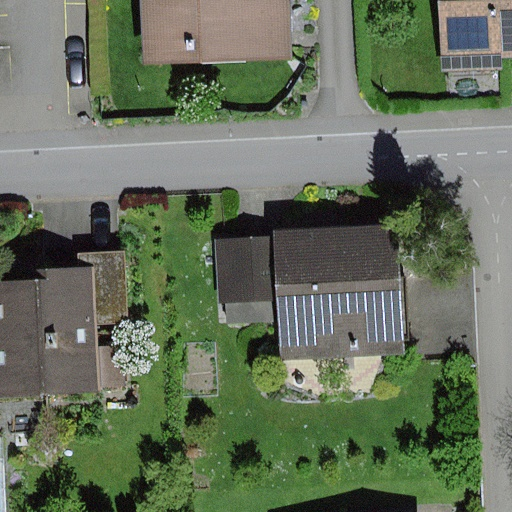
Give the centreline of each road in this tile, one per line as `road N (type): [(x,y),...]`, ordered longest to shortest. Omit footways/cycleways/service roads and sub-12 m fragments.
road 1 (residential): [(511,508),(490,153)]
road 2 (residential): [(0,176),(343,157)]
road 3 (residential): [(343,157),(338,0)]
road 4 (residential): [(343,157),(490,153)]
